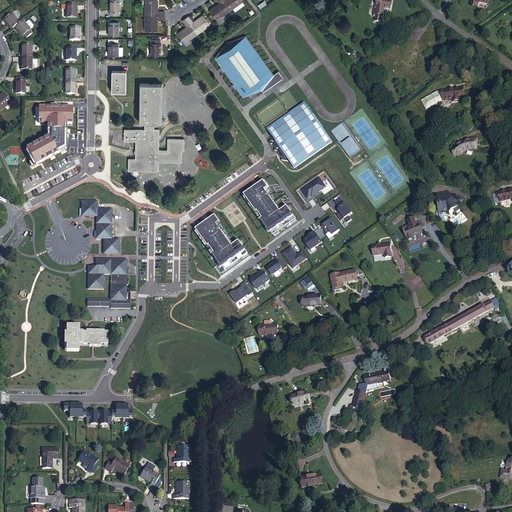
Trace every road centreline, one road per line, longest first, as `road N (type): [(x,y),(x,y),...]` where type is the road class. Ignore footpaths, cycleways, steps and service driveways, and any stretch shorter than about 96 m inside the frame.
road 1 (residential): [(350,359),(269,380),(214,407),(203,435),(206,511)]
road 2 (residential): [(256,167),(274,173),(304,226),(222,283),(184,284)]
road 3 (residential): [(350,359),(331,397),(327,455),(360,494),(417,508)]
road 4 (residential): [(511,260),(464,286),(399,340),(350,359)]
road 5 (residential): [(89,0),(89,175)]
road 6 (residential): [(147,511),(140,496),(122,486),(75,485),(61,493),(56,511)]
